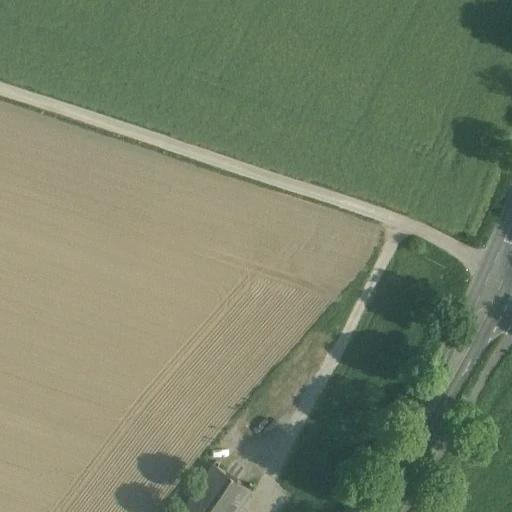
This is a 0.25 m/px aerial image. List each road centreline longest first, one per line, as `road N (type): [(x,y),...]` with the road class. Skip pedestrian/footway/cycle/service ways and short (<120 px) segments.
road 1 (unclassified): [(0,88),(403,222),(503,273)]
road 2 (secondary): [(503,273),(438,409),(374,511)]
